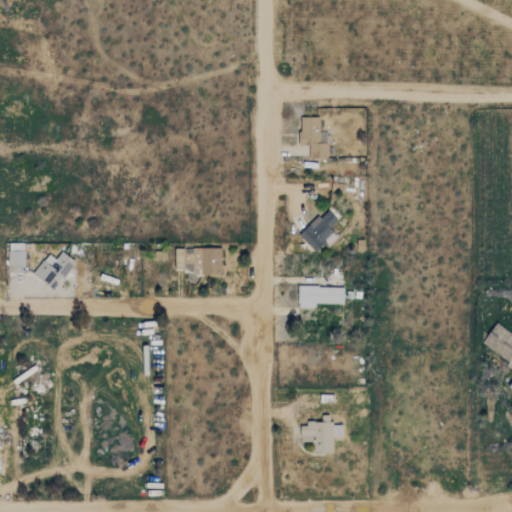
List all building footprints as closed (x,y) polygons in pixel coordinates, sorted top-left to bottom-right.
[(320,117),(300,117),(300,145),(309,145),(309,159),(328,158),(327,132),(320,132),(320,117)] [(338,221),(327,209),(299,235),(315,252),(325,243),(328,247),(338,237),(330,228),(338,221)] [(9,266),(25,266),(24,243),(9,243),(9,266)] [(221,248),(193,248),(193,274),(221,275),(221,248)] [(175,250),(175,268),(193,268),(192,249),(175,250)] [(55,259),(49,254),(32,273),(52,290),(76,263),(63,251),(55,259)] [(344,304),(344,287),(298,287),(298,308),(314,308),(314,303),(344,304)] [(511,362),(511,334),(496,323),(483,341),(511,362)] [(300,442),(312,442),(312,453),(333,453),(333,438),(343,438),(343,425),(331,425),(331,415),(322,415),(322,424),(300,424),(300,442)]
